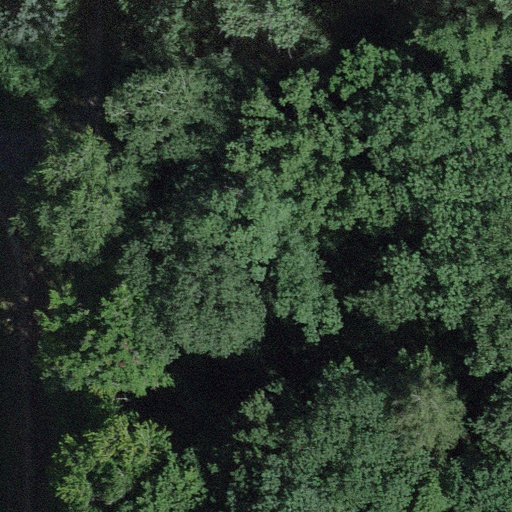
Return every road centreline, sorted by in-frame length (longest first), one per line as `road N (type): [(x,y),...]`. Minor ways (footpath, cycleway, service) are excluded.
road 1 (track): [(0,144),(97,284),(114,511)]
road 2 (track): [(82,0),(70,126),(36,187)]
